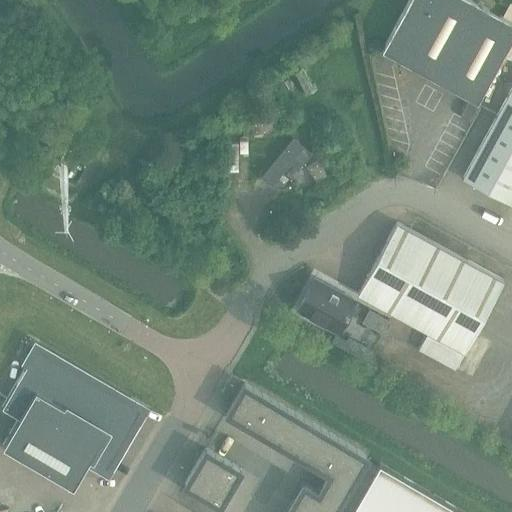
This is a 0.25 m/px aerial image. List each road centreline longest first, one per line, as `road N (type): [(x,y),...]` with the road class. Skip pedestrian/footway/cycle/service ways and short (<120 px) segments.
road 1 (unclassified): [(511,251),(408,196),(378,196),(277,263),(201,373)]
road 2 (unclassified): [(0,262),(201,373)]
road 3 (unclassified): [(201,373),(121,511)]
